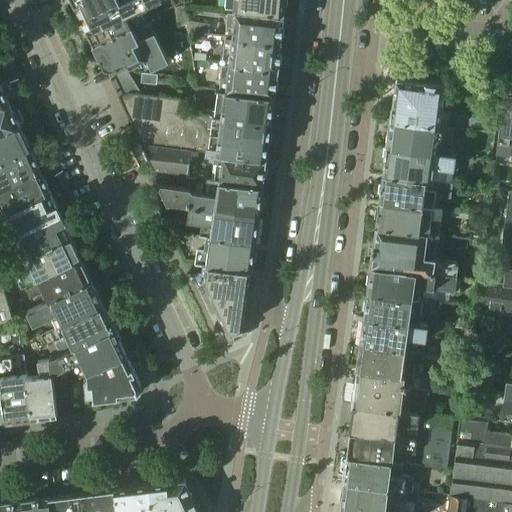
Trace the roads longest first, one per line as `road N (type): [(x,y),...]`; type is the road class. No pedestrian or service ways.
road 1 (residential): [(302,511),(316,501),(373,23)]
road 2 (residential): [(201,411),(191,370),(15,0)]
road 3 (residential): [(312,0),(275,303),(290,332)]
road 4 (primary): [(287,511),(318,226)]
road 5 (primary): [(318,226),(343,0)]
road 6 (residential): [(0,459),(148,443),(201,411)]
road 7 (residential): [(511,34),(373,23)]
